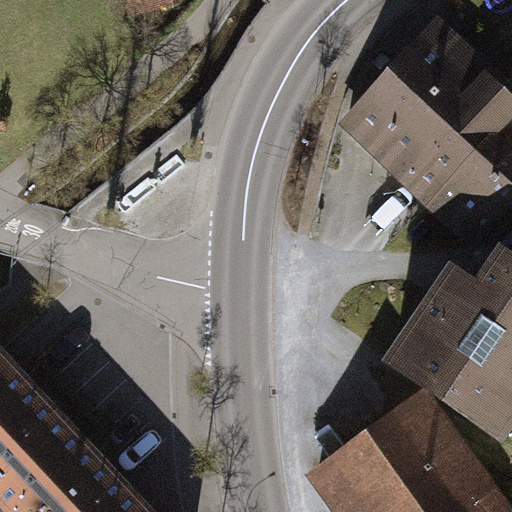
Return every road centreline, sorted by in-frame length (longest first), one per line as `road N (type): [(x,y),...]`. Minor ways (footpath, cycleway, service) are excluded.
road 1 (tertiary): [(354,0),(312,34),(251,152),(243,297)]
road 2 (residential): [(243,297),(134,277),(0,223)]
road 3 (tertiary): [(243,297),(267,511)]
